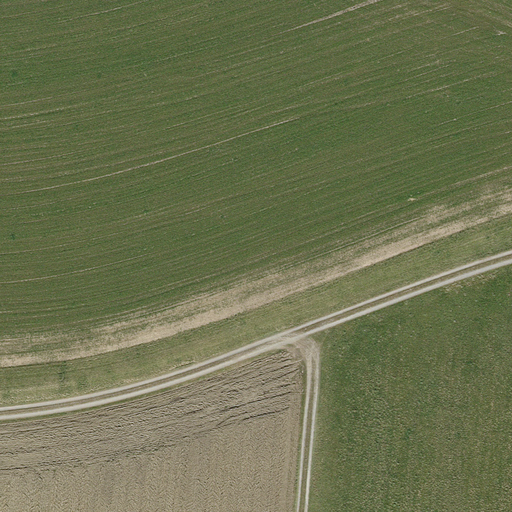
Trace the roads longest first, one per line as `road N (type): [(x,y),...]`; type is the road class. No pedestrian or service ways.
road 1 (track): [(511,260),(99,403),(0,412)]
road 2 (track): [(302,511),(316,331)]
